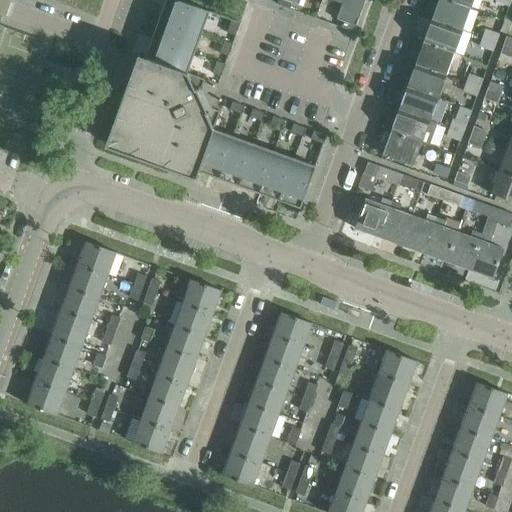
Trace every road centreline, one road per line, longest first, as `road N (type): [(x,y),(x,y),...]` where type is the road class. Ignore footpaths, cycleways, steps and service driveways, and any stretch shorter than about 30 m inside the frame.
road 1 (residential): [(402,0),(302,264)]
road 2 (residential): [(192,462),(267,251)]
road 3 (tertiary): [(267,251),(89,187),(66,192)]
road 4 (residential): [(395,511),(466,325)]
road 5 (tertiary): [(466,325),(302,264)]
road 6 (tertiary): [(0,339),(49,204),(66,192)]
road 7 (residential): [(66,192),(74,146),(105,68),(95,39)]
